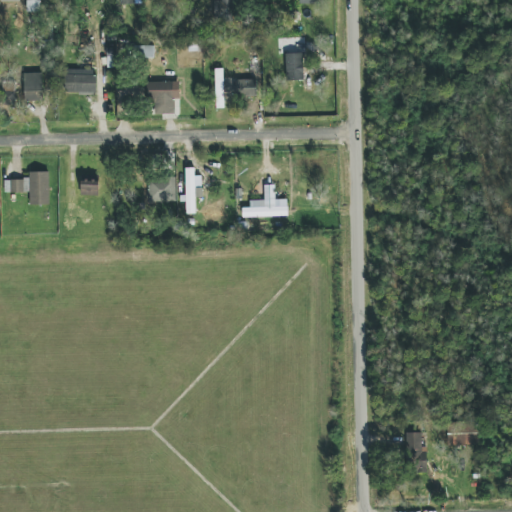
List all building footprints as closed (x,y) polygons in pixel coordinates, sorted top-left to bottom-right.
[(40,12),(39,0),(26,0),(27,12),(40,12)] [(221,0),(221,1),(214,1),(214,20),(232,19),(231,0),(221,0)] [(285,54),(286,81),(303,80),(303,53),(285,54)] [(223,69),(215,69),(216,109),(224,108),(223,69)] [(96,70),(67,70),(67,93),(96,94),(96,70)] [(24,74),(25,101),(43,101),(42,73),(24,74)] [(256,79),(235,80),(236,97),(257,96),(256,79)] [(15,82),(3,82),(4,106),(15,105),(15,82)] [(155,115),(174,114),(174,100),(180,99),(179,82),(147,83),(148,99),(154,99),(155,115)] [(196,197),(202,197),(202,177),(195,177),(195,168),(185,168),(186,214),(196,214),(196,197)] [(4,180),(5,193),(30,192),(30,205),(50,205),(49,172),(29,173),(30,179),(4,180)] [(176,178),(150,177),(149,201),(175,202),(176,178)] [(81,195),(98,196),(99,181),(82,180),(81,195)] [(242,208),(243,218),(288,216),(287,200),(250,201),(250,208),(242,208)] [(479,421),(446,423),(447,446),(479,445),(479,421)] [(422,433),(406,433),(407,472),(427,472),(426,443),(422,443),(422,433)]
